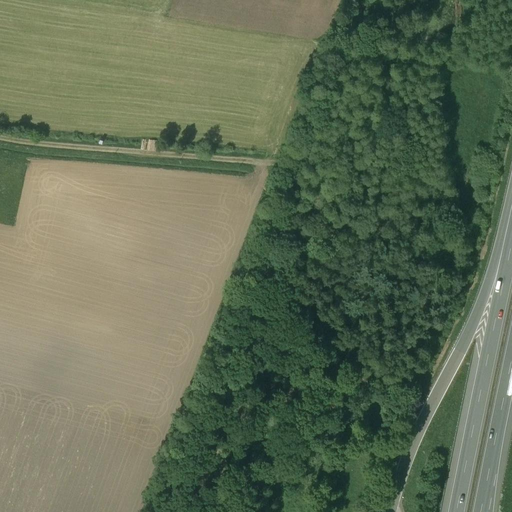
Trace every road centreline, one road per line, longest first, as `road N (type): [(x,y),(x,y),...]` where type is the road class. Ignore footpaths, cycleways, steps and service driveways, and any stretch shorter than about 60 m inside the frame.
road 1 (track): [(0,135),(295,165),(344,61),(362,55),(443,64)]
road 2 (motorway): [(511,187),(486,289),(395,493)]
road 3 (motorway): [(511,237),(457,511)]
road 4 (motorway): [(481,511),(511,364)]
